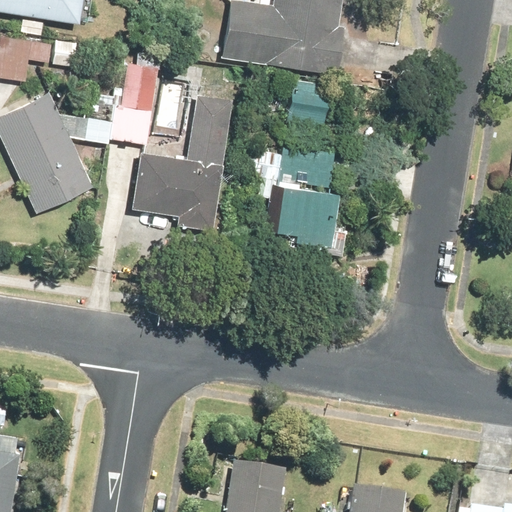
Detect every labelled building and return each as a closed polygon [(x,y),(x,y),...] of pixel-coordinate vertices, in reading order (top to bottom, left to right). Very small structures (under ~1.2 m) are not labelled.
[(0,0),(0,11),(15,13),(13,27),(41,30),(43,15),(77,19),(78,0),(0,0)] [(283,0),(186,0),(179,48),(373,78),(383,15),(283,0)] [(0,30),(0,73),(22,75),(23,56),(70,60),(72,37),(0,30)] [(108,100),(107,115),(78,112),(76,135),(144,141),(152,60),(122,57),(117,101),(108,100)] [(314,88),(316,75),(287,71),(281,119),(318,125),(323,90),(314,88)] [(90,183),(44,86),(0,107),(0,148),(30,211),(90,183)] [(216,229),(223,161),(218,161),(226,92),(188,88),(180,156),(131,151),(125,206),(170,212),(169,223),(216,229)] [(267,184),(261,227),(286,231),(284,239),(317,243),(316,249),(337,252),(341,227),(327,225),(333,189),(319,187),(323,155),(242,143),(236,179),(267,184)] [(0,511),(12,511),(20,457),(10,456),(11,441),(0,439),(0,511)] [(398,511),(401,494),(350,486),(345,511),(273,511),(281,470),(229,462),(221,511),(398,511)]
